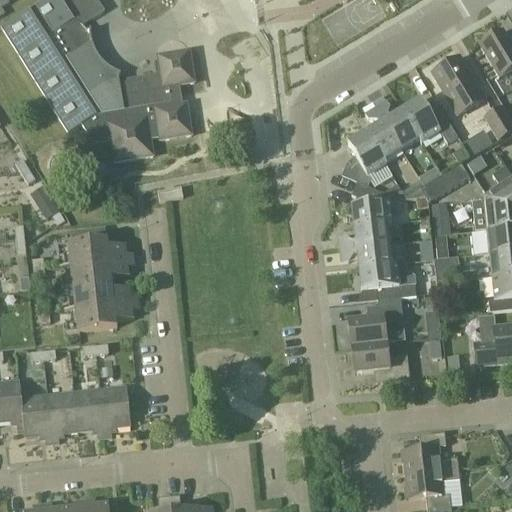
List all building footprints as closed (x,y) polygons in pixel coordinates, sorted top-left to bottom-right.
[(46,0),(0,28),(0,31),(66,135),(79,127),(93,147),(105,139),(109,163),(148,158),(145,139),(154,137),(155,141),(187,136),(184,115),(183,104),(173,106),(172,97),(177,96),(176,86),(180,85),(191,84),(186,52),(176,54),(155,57),(158,76),(124,81),(125,84),(124,84),(118,85),(118,81),(119,78),(120,78),(120,77),(119,77),(119,76),(118,76),(117,76),(116,75),(115,75),(114,74),(113,74),(113,73),(112,73),(111,73),(110,72),(109,71),(108,71),(108,70),(107,70),(106,69),(105,68),(104,68),(104,67),(103,66),(102,65),(101,64),(100,63),(99,62),(99,61),(98,61),(98,60),(97,59),(97,58),(96,57),(96,56),(95,56),(95,55),(95,54),(94,53),(94,52),(93,51),(93,50),(92,49),(92,48),(92,47),(92,46),(91,45),(91,44),(91,43),(91,42),(91,41),(91,40),(91,39),(90,38),(90,37),(90,36),(90,35),(90,34),(90,33),(91,32),(89,32),(89,33),(85,32),(81,26),(103,13),(94,0),(46,0)] [(210,0),(228,36),(247,26),(234,0),(210,0)] [(0,4),(0,9),(1,11),(9,5),(6,1),(0,4)] [(511,49),(502,34),(478,48),(498,82),(511,73),(511,49)] [(440,67),(438,73),(432,77),(457,119),(484,103),(458,61),(452,64),(446,63),(440,67)] [(403,114),(423,146),(440,136),(447,147),(457,141),(438,109),(428,115),(420,103),(403,114)] [(386,105),(376,111),(402,153),(418,144),(420,148),(423,146),(403,114),(389,122),(388,119),(390,111),(386,105)] [(497,146),(511,136),(511,126),(502,110),(482,122),(497,146)] [(378,129),(367,136),(384,164),(402,153),(376,111),(364,118),(368,124),(376,126),(378,129)] [(483,133),(462,145),(471,160),(492,147),(483,133)] [(341,180),(356,187),(367,191),(369,185),(366,180),(387,168),(384,164),(367,136),(347,148),(354,159),(351,168),(346,166),(342,178),(341,180)] [(21,163),(14,168),(21,178),(28,174),(22,163),(21,163)] [(454,172),(462,186),(470,182),(461,168),(454,172)] [(511,181),(505,171),(492,180),(499,191),(486,199),(511,210),(511,181)] [(454,172),(447,176),(455,191),(462,186),(454,172)] [(28,174),(21,178),(28,188),(35,184),(28,174)] [(447,176),(440,180),(449,195),(455,191),(447,176)] [(418,181),(420,184),(424,190),(426,189),(431,186),(426,177),(418,181)] [(440,180),(433,184),(442,199),(449,195),(440,180)] [(431,186),(426,189),(435,203),(442,199),(433,184),(431,186)] [(351,210),(354,232),(391,228),(388,200),(367,191),(356,187),(350,200),(361,204),(362,209),(351,210)] [(30,196),(39,211),(51,203),(42,189),(30,196)] [(428,207),(435,203),(426,189),(424,190),(419,193),(428,207)] [(181,191),(157,195),(159,205),(183,201),(181,191)] [(511,230),(511,214),(483,201),(486,233),(511,230)] [(58,213),(51,203),(39,211),(45,221),(58,213)] [(53,220),(58,228),(64,224),(59,216),(53,220)] [(338,242),(340,254),(389,249),(387,229),(392,228),(391,228),(354,232),(355,246),(352,246),(345,241),(338,242)] [(511,230),(486,233),(489,258),(511,255),(511,230)] [(24,243),(23,231),(14,231),(16,244),(24,243)] [(61,284),(62,294),(112,288),(112,282),(130,280),(128,271),(135,270),(133,257),(127,258),(126,248),(108,250),(108,243),(107,243),(105,231),(75,234),(76,247),(57,249),(59,262),(64,261),(65,272),(66,283),(61,284)] [(16,244),(17,256),(26,255),(24,243),(16,244)] [(357,259),(358,273),(404,268),(405,267),(402,247),(389,249),(340,254),(341,267),(348,266),(354,259),(357,259)] [(511,255),(489,258),(491,279),(511,277),(511,255)] [(45,284),(43,263),(32,264),(34,285),(45,284)] [(405,276),(404,268),(358,273),(361,295),(375,294),(376,302),(416,298),(414,280),(405,276)] [(511,277),(491,279),(494,305),(488,305),(489,314),(511,311),(511,277)] [(30,294),(28,282),(20,283),(21,295),(30,294)] [(112,288),(62,294),(63,305),(69,304),(71,326),(66,327),(67,338),(117,332),(117,325),(134,323),(133,314),(140,313),(138,300),(132,301),(131,291),(113,293),(112,288)] [(50,327),(48,306),(37,307),(39,328),(50,327)] [(348,326),(350,350),(386,347),(385,336),(404,334),(401,308),(372,311),(373,323),(348,326)] [(475,370),(496,368),(511,366),(511,329),(494,331),(493,322),(477,324),(480,346),(473,346),(475,370)] [(441,360),(439,344),(430,346),(432,361),(441,360)] [(386,347),(350,350),(354,378),(379,376),(380,388),(409,384),(407,358),(387,361),(386,347)] [(95,359),(108,358),(107,349),(94,350),(95,359)] [(94,350),(82,352),(83,360),(95,359),(94,350)] [(42,365),(55,363),(54,355),(41,356),(42,365)] [(41,356),(29,357),(30,366),(42,365),(41,356)] [(457,360),(447,361),(449,381),(459,380),(457,360)] [(102,371),(103,380),(112,379),(111,371),(102,371)] [(19,384),(0,386),(0,427),(11,426),(11,431),(16,430),(16,435),(23,434),(21,418),(23,418),(21,403),(19,384)] [(126,391),(99,394),(104,443),(112,442),(111,438),(116,437),(116,433),(130,431),(126,391)] [(99,394),(73,397),(77,437),(91,436),(91,440),(97,439),(97,444),(104,443),(99,394)] [(73,397),(46,400),(52,449),(59,448),(59,444),(64,443),(63,439),(77,437),(73,397)] [(46,400),(21,403),(23,418),(21,418),(23,434),(24,443),(38,441),(39,446),(44,445),(44,449),(52,449),(46,400)] [(402,454),(405,476),(458,472),(457,462),(439,464),(437,450),(445,450),(444,437),(418,440),(420,452),(402,454)] [(458,472),(405,476),(408,504),(425,502),(426,511),(451,509),(450,499),(443,500),(441,487),(459,485),(458,472)] [(158,511),(180,511),(180,500),(157,503),(158,511)] [(85,504),(85,511),(107,511),(108,509),(95,510),(95,503),(85,504)]
